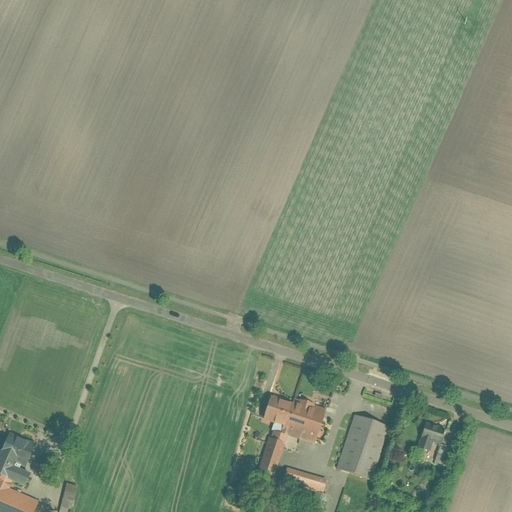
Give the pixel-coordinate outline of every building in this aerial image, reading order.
[(298,406),(273,397),(265,421),(284,427),(282,432),(317,444),(328,410),(300,401),(298,406)] [(389,428),(356,417),(338,469),(372,480),(389,428)] [(446,432),(426,425),(421,438),(433,442),(442,445),(446,432)] [(274,432),(261,472),(275,477),(289,437),(274,432)] [(28,488),(33,476),(15,469),(17,465),(27,469),(36,445),(11,435),(0,461),(0,476),(3,478),(14,482),(28,488)] [(418,447),(430,451),(433,442),(421,438),(418,447)] [(444,469),(448,459),(438,455),(434,465),(444,469)] [(327,483),(291,471),(286,485),(323,497),(327,483)] [(3,478),(0,485),(0,511),(37,511),(41,503),(11,490),(14,482),(3,478)]
